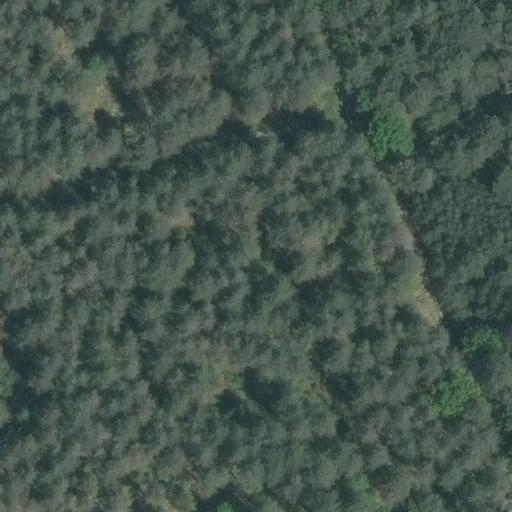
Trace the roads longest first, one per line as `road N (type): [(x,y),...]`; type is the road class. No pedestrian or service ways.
road 1 (track): [(0,205),(346,95)]
road 2 (track): [(378,171),(452,355),(511,477)]
road 3 (track): [(511,86),(378,171)]
